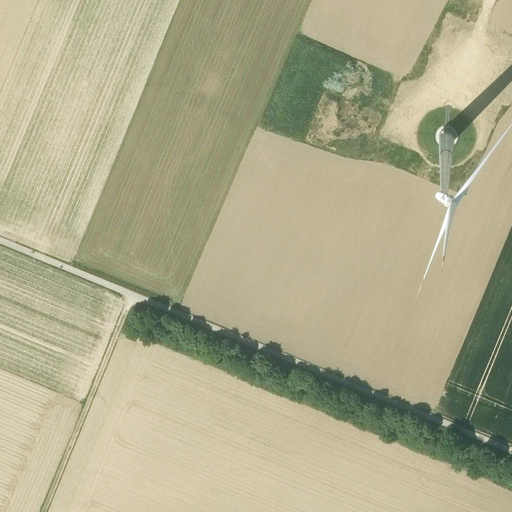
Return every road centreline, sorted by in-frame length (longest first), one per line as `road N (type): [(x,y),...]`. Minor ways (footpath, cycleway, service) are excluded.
road 1 (track): [(511,451),(0,239)]
road 2 (track): [(42,511),(131,293)]
